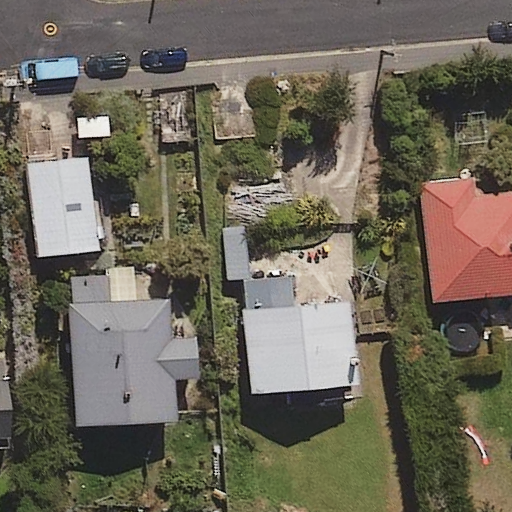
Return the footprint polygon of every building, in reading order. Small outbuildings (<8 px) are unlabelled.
[(98,253),(90,157),(28,162),(36,257),(98,253)] [(357,210),(352,164),(247,174),(252,220),(357,210)] [(511,189),(481,192),(479,174),(423,179),(434,303),(511,296),(511,189)] [(173,298),(140,299),(139,262),(108,262),(108,270),(74,270),(76,429),(177,428),(177,379),(199,379),(198,338),(173,338),(173,298)] [(294,277),(243,281),(253,394),(358,385),(351,302),(297,307),(294,277)] [(0,451),(10,451),(4,358),(0,358),(0,451)]
